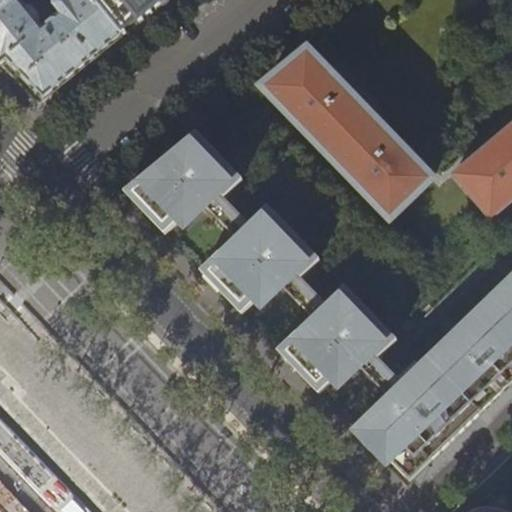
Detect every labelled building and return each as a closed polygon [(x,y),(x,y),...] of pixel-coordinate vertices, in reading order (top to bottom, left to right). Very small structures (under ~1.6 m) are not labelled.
[(19,0),(0,0),(0,7),(4,12),(19,0)] [(0,64),(1,66),(45,28),(40,23),(41,22),(41,18),(34,10),(31,9),(28,10),(19,0),(4,12),(0,15),(0,64)] [(63,14),(45,28),(1,66),(39,105),(122,37),(123,39),(124,38),(92,0),(31,0),(32,0),(56,0),(56,6),(63,14)] [(92,0),(124,38),(125,37),(124,36),(126,34),(126,35),(128,34),(127,33),(141,22),(141,23),(143,22),(142,20),(144,19),(149,15),(150,16),(152,14),(151,13),(158,8),(158,9),(160,7),(159,6),(166,1),(167,2),(169,0),(168,0),(92,0)] [(392,222),(432,181),(309,53),(264,90),(392,222)] [(511,127),(454,177),(491,221),(511,202),(511,127)] [(409,474),(511,374),(511,282),(402,387),(377,360),(393,345),(345,296),(330,311),(305,285),(320,269),(268,214),(252,230),(228,204),(243,188),(199,142),(170,166),(136,194),(135,196),(170,232),(180,222),(186,229),(206,210),(240,245),(210,274),(220,283),(247,312),(257,303),(263,309),(283,290),(317,325),(287,354),(298,365),(321,388),(331,378),(337,385),(356,366),(388,399),(358,428),(354,432),(370,449),(386,465),(393,458),(409,474)]
